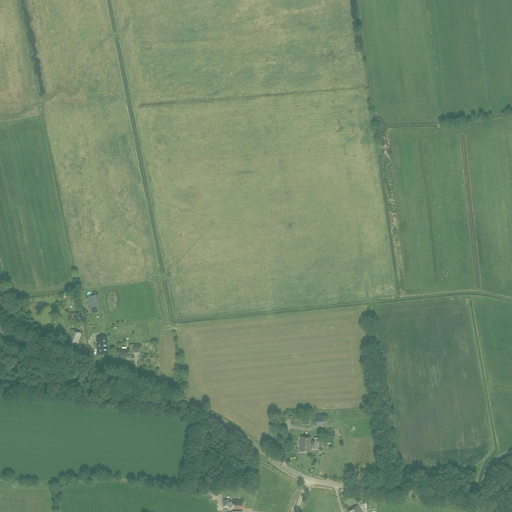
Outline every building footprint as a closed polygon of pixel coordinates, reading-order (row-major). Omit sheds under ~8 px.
[(87,298),(90,311),(88,312),(89,314),(91,314),(91,315),(102,311),(98,295),(87,298)] [(108,320),(108,335),(131,335),(131,331),(135,331),(135,320),(108,320)] [(72,330),(67,342),(76,345),(81,334),(72,330)] [(107,354),(107,340),(97,340),(97,355),(107,354)] [(117,350),(118,358),(129,357),(129,349),(117,350)] [(324,425),(324,415),(314,415),(315,426),(324,425)] [(300,452),(310,452),(311,438),(300,438),(300,452)] [(230,500),(231,510),(244,509),(243,499),(230,500)]
